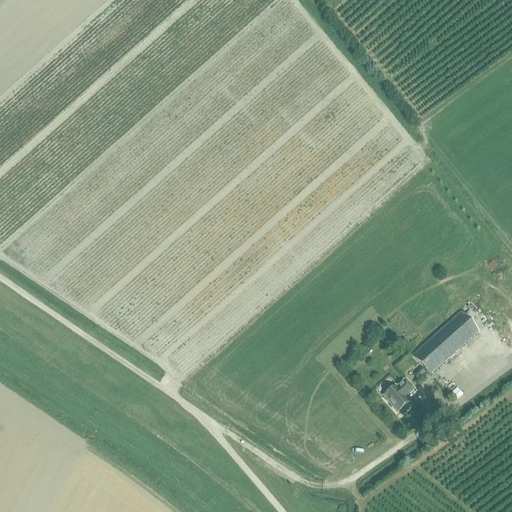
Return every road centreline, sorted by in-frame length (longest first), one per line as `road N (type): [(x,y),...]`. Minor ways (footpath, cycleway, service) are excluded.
road 1 (track): [(0,277),(307,486),(340,484),(407,442)]
road 2 (unclassified): [(407,442),(511,364)]
